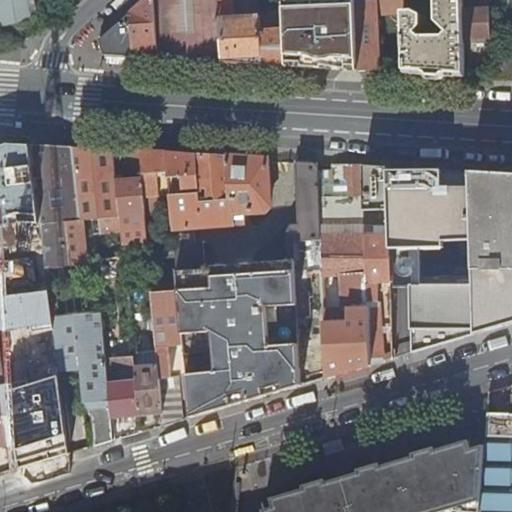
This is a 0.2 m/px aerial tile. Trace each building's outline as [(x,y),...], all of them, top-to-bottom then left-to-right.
[(30,3),(29,0),(0,0),(0,21),(1,27),(34,19),(30,3)] [(132,13),(134,57),(147,58),(159,58),(155,0),(145,0),(141,4),(132,13)] [(155,0),(159,58),(223,62),(219,14),(218,0),(155,0)] [(261,15),(234,14),(233,0),(218,0),(219,14),(223,62),(245,63),(264,65),(262,29),(261,15)] [(367,0),(356,1),(359,70),(359,71),(381,71),(378,7),(405,5),(405,0),(367,0)] [(414,11),(406,12),(408,73),(435,75),(464,77),(463,39),(462,9),(462,0),(436,0),(437,21),(448,34),(444,37),(422,37),(417,32),(423,28),(423,14),(414,11)] [(480,0),(481,8),(462,9),(463,39),(491,38),(490,0),(480,0)] [(359,70),(356,1),(285,5),(286,29),(287,47),(288,66),(359,70)] [(134,57),(132,13),(101,40),(104,49),(106,55),(123,56),(134,57)] [(286,29),(262,29),(264,65),(277,65),(288,66),(287,47),(286,29)] [(511,48),(492,47),(493,79),(511,79),(511,48)] [(48,269),(98,264),(97,249),(96,235),(105,234),(122,233),(117,182),(114,150),(75,147),(33,145),(33,149),(41,211),(43,231),(48,269)] [(0,216),(14,214),(41,211),(33,149),(0,154),(0,216)] [(129,174),(144,175),(142,151),(127,151),(129,174)] [(145,198),(171,196),(168,153),(155,152),(142,151),(144,175),(144,179),(145,198)] [(171,196),(201,193),(201,190),(198,155),(186,154),(168,153),(171,196)] [(218,188),(230,187),(228,157),(214,156),(198,155),(201,190),(208,189),(208,197),(218,196),(218,188)] [(271,206),(269,159),(262,159),(228,157),(230,187),(231,199),(201,201),(201,193),(171,196),(175,231),(245,225),(245,212),(266,211),(271,206)] [(301,223),(296,223),(296,243),(325,241),(325,236),(324,228),(322,194),(320,162),(308,162),(298,161),(301,223)] [(324,228),(366,226),(365,211),(363,165),(342,164),(334,163),(335,194),(322,194),(324,228)] [(379,217),(380,227),(389,227),(387,167),(379,166),(363,165),(365,211),(377,211),(378,214),(379,217)] [(473,258),(470,172),(447,170),(410,168),(413,261),(473,258)] [(511,174),(497,173),(470,172),(473,258),(474,287),(488,331),(494,329),(504,326),(511,324),(511,174)] [(144,179),(117,182),(122,233),(123,245),(149,242),(145,198),(144,179)] [(208,189),(201,190),(201,193),(201,201),(231,199),(230,187),(218,188),(218,196),(208,197),(208,189)] [(16,235),(43,231),(41,211),(14,214),(16,235)] [(289,260),(178,267),(180,292),(185,345),(192,418),(227,408),(276,393),(303,386),(302,378),(301,338),(298,271),(296,243),(296,223),(293,223),(287,232),(289,260)] [(43,231),(16,235),(41,434),(68,429),(61,373),(54,317),(48,269),(43,231)] [(107,248),(105,234),(96,235),(97,249),(107,248)] [(332,323),(327,324),(329,378),(372,365),(370,335),(370,328),(369,314),(369,302),(366,239),(345,240),(345,234),(325,236),(325,241),(326,269),(326,277),(363,276),(363,290),(354,290),(355,309),(332,310),(332,323)] [(369,302),(379,302),(378,283),(391,283),(391,264),(390,236),(366,237),(366,239),(369,302)] [(298,271),(326,269),(325,241),(296,243),(298,271)] [(424,301),(414,304),(415,309),(416,348),(416,352),(452,342),(476,335),(474,287),(473,258),(413,261),(413,263),(413,266),(424,266),(424,301)] [(414,304),(413,266),(413,263),(391,264),(391,283),(394,349),(394,359),(406,355),(416,352),(416,348),(415,309),(414,304)] [(78,315),(83,371),(87,404),(94,418),(98,446),(115,441),(113,419),(110,383),(98,264),(48,269),(54,317),(78,315)] [(424,266),(413,266),(414,304),(424,301),(424,266)] [(169,346),(185,345),(180,292),(154,295),(157,332),(158,347),(160,359),(164,415),(165,426),(179,422),(185,420),(181,376),(172,377),(169,346)] [(379,302),(369,302),(369,314),(379,313),(379,302)] [(379,313),(369,314),(370,328),(370,335),(372,365),(386,361),(382,333),(380,334),(380,327),(379,313)] [(83,371),(78,315),(54,317),(61,373),(83,371)] [(307,338),(301,338),(302,378),(323,373),(322,346),(307,346),(307,338)] [(0,446),(13,444),(16,443),(0,348),(0,446)] [(113,419),(141,417),(136,366),(135,356),(117,358),(119,383),(110,383),(113,419)] [(154,365),(136,366),(141,417),(164,415),(160,359),(153,359),(154,365)] [(511,511),(511,413),(488,414),(486,446),(483,499),(482,511),(511,511)] [(68,429),(41,434),(44,461),(71,454),(68,429)] [(359,474),(348,477),(327,483),(329,493),(326,494),(326,492),(325,492),(324,491),(323,489),(320,487),(317,486),(315,486),(312,487),(310,489),(309,491),(308,494),(308,495),(309,497),(309,499),(307,499),(305,490),(287,495),(271,500),(274,508),(264,511),(263,511),(451,511),(452,511),(458,504),(456,497),(483,499),(486,446),(473,449),(471,441),(455,445),(436,451),(438,461),(436,462),(434,459),(433,457),(430,455),(427,454),(425,454),(422,455),(420,457),(419,459),(418,462),(419,464),(419,466),(417,466),(414,457),(381,467),(383,477),(381,478),(380,477),(380,474),(378,472),(375,471),(371,470),(369,471),(366,473),(364,476),(364,478),(364,481),(364,482),(362,483),(359,474)] [(13,444),(0,446),(0,467),(16,465),(13,444)]
